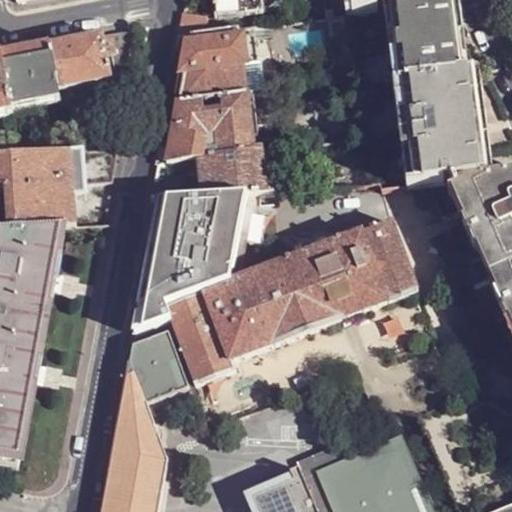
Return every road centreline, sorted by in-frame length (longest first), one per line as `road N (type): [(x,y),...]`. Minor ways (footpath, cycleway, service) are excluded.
road 1 (residential): [(172,2),(80,511)]
road 2 (residential): [(172,2),(5,32)]
